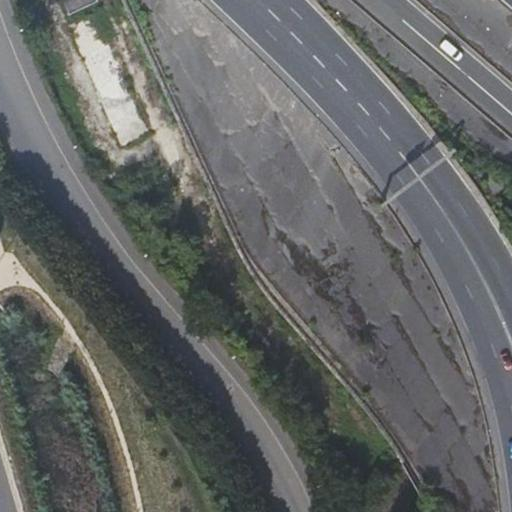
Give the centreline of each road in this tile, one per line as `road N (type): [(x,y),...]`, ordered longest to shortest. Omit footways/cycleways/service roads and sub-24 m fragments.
road 1 (unclassified): [(0,74),(79,222),(188,351),(272,465),(294,511)]
road 2 (motorway): [(246,0),(385,159),(458,265),(501,367),(511,422)]
road 3 (motorway): [(267,0),(346,64),(404,130),(511,294)]
road 4 (motorway): [(391,0),(511,106)]
